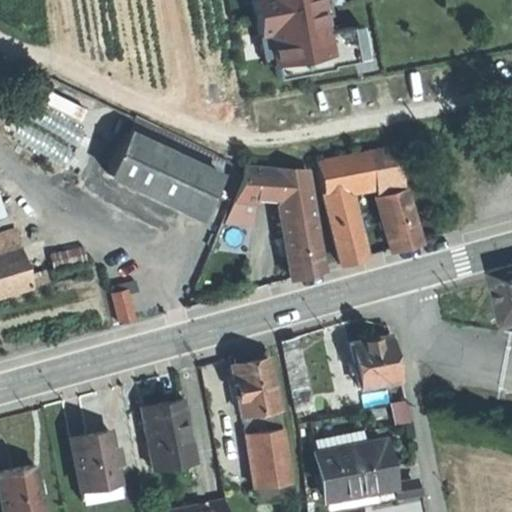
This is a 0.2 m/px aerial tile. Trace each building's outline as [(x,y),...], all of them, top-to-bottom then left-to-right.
[(251,0),(258,34),(268,32),(277,78),(332,67),(332,65),(357,60),(351,26),(325,31),(319,0),(251,0)] [(127,128),(218,171),(223,162),(132,119),(127,128)] [(197,216),(218,171),(127,128),(106,173),(197,216)] [(408,137),(392,140),(399,171),(415,167),(408,137)] [(367,146),(373,174),(377,190),(402,182),(399,171),(392,140),(367,146)] [(312,159),(318,187),(345,181),(373,174),(367,146),(312,159)] [(277,203),(289,279),(302,275),(320,270),(303,171),(241,167),(240,179),(231,200),(253,202),(277,203)] [(318,187),(337,265),(364,254),(345,181),(318,187)] [(373,191),(390,246),(404,242),(419,237),(402,182),(377,190),(373,191)] [(252,225),(253,202),(231,200),(224,223),(252,225)] [(0,249),(18,244),(13,228),(0,232),(0,249)] [(0,292),(31,282),(18,244),(0,249),(0,292)] [(47,276),(43,266),(30,270),(33,280),(47,276)] [(511,275),(492,281),(508,336),(511,335),(511,275)] [(118,323),(134,319),(125,288),(109,293),(118,323)] [(397,379),(387,335),(367,340),(346,344),(356,388),(397,379)] [(294,337),(278,340),(283,365),(299,361),(294,337)] [(238,413),(275,406),(265,357),(246,361),(228,364),(238,413)] [(299,361),(283,365),(293,408),(309,405),(299,361)] [(152,471),(194,463),(182,399),(160,403),(139,407),(152,471)] [(402,400),(389,402),(392,423),(406,420),(402,400)] [(279,428),(275,406),(238,413),(242,434),(279,428)] [(286,480),(279,428),(242,434),(250,485),(286,480)] [(78,488),(118,480),(114,463),(111,447),(108,429),(87,433),(68,436),(78,488)] [(361,441),(359,430),(312,440),(314,451),(361,441)] [(361,441),(314,451),(313,451),(322,497),(389,484),(384,460),(379,438),(361,441)] [(111,447),(114,463),(120,462),(117,446),(111,447)] [(12,468),(0,470),(0,501),(1,511),(42,511),(33,464),(12,468)] [(120,493),(118,480),(78,488),(80,500),(120,493)] [(288,498),(286,480),(250,485),(252,502),(288,498)] [(225,511),(223,497),(166,507),(167,511),(225,511)]
